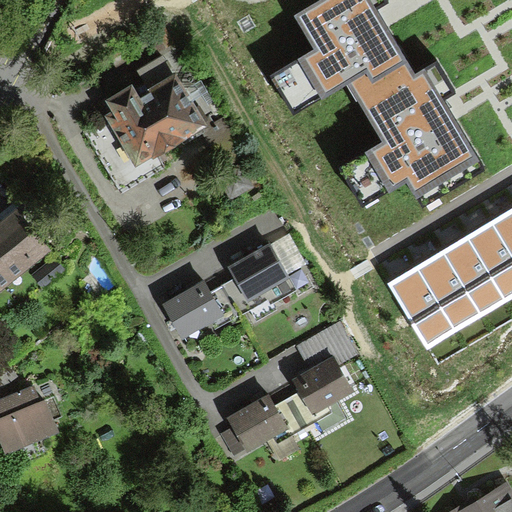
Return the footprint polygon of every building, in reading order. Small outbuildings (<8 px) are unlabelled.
[(416,70),(374,0),(313,0),(295,11),(315,44),(298,54),(322,95),(348,79),(362,102),(416,70)] [(479,156),(424,65),(416,70),(362,102),(383,137),(366,147),(390,187),(406,177),(415,193),(479,156)] [(144,85),(105,107),(111,117),(105,121),(136,174),(208,133),(176,79),(150,94),(144,85)] [(21,200),(0,215),(0,283),(54,243),(21,200)] [(511,207),(492,220),(511,253),(511,207)] [(511,253),(492,220),(468,234),(507,299),(511,295),(511,253)] [(291,230),(273,239),(289,269),(307,259),(291,230)] [(483,313),(507,299),(468,234),(444,248),(483,313)] [(238,254),(229,259),(248,293),(290,270),(289,269),(273,239),(271,235),(238,254)] [(483,313),(444,248),(417,263),(457,329),(483,313)] [(41,284),(65,264),(56,254),(32,273),(41,284)] [(417,263),(389,280),(429,346),(457,329),(417,263)] [(183,285),(163,296),(182,331),(225,308),(205,273),(183,285)] [(297,342),(309,362),(335,348),(341,359),(358,350),(341,318),(297,342)] [(300,367),(293,371),(313,408),(355,384),(341,359),(335,348),(309,362),(300,367)] [(40,392),(34,378),(0,391),(0,407),(0,408),(0,433),(3,439),(6,447),(60,425),(45,390),(40,392)] [(246,399),(227,409),(235,423),(248,445),(289,422),(269,386),(246,399)] [(248,445),(235,423),(222,430),(234,452),(248,445)] [(511,511),(511,481),(507,474),(467,500),(465,497),(440,511),(511,511)]
